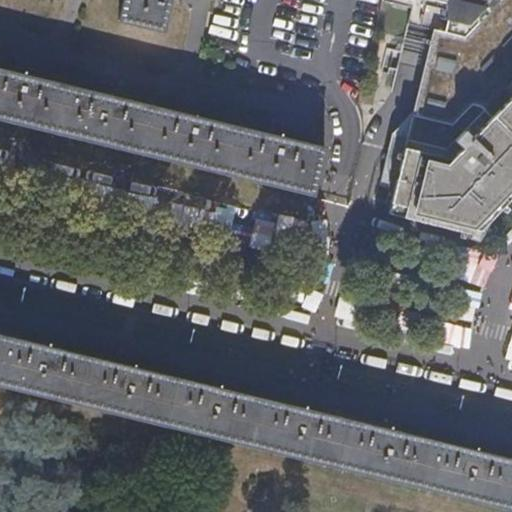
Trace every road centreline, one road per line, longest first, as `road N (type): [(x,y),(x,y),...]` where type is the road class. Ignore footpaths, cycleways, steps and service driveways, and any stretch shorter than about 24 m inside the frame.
road 1 (residential): [(348,125),(0,47)]
road 2 (residential): [(0,250),(322,330)]
road 3 (unknown): [(0,172),(278,241)]
road 4 (residential): [(322,330),(328,215),(348,125)]
road 5 (residential): [(322,330),(477,366)]
